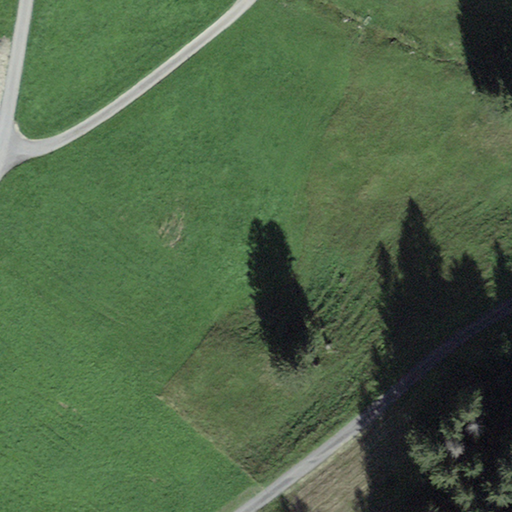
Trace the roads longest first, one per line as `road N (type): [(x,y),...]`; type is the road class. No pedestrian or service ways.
road 1 (unclassified): [(246,511),(472,337),(511,316)]
road 2 (track): [(246,0),(232,20),(103,119),(39,147),(0,144)]
road 3 (unclassified): [(21,0),(0,136)]
